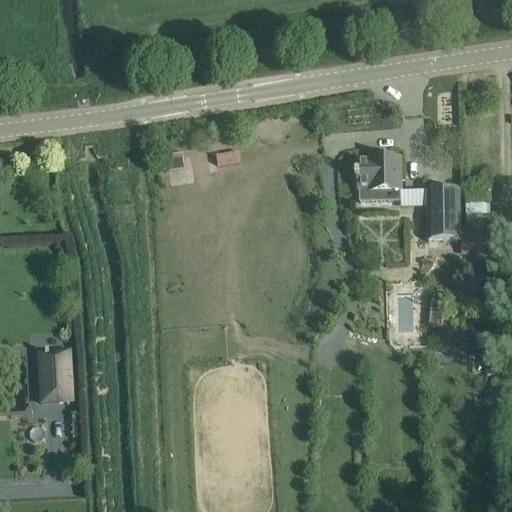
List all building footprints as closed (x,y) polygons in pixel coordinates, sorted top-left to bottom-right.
[(171,172),(184,169),(181,155),(168,158),(171,172)] [(359,192),(360,192),(360,204),(401,204),(401,193),(401,161),(397,161),(372,162),(372,164),(359,164),(359,175),(356,175),(356,182),(359,182),(359,192)] [(460,192),(428,192),(429,244),(461,243),(460,192)] [(500,240),(470,240),(471,256),(501,256),(500,240)] [(39,381),(40,405),(71,403),(67,353),(43,355),(43,356),(39,356),(40,381),(39,381)]
